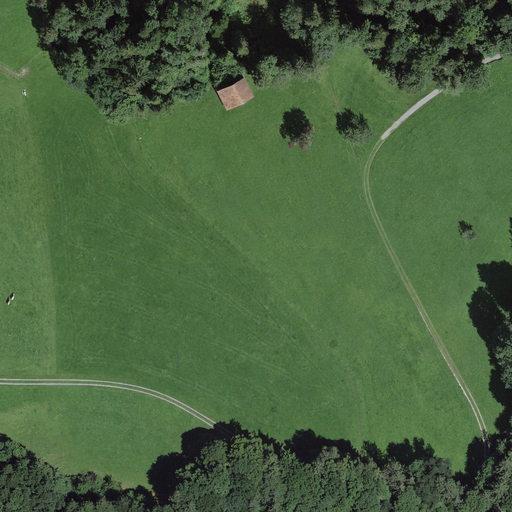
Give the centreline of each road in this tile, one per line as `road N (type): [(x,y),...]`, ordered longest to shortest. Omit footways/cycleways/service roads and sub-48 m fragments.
road 1 (track): [(454,494),(292,468),(256,456),(164,397),(132,388),(0,382)]
road 2 (track): [(361,173),(406,115),(511,50)]
